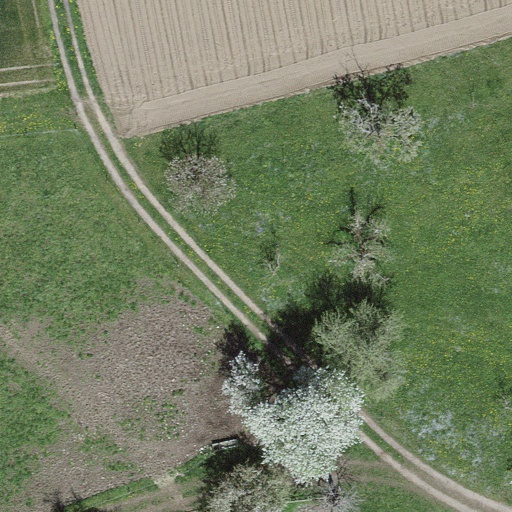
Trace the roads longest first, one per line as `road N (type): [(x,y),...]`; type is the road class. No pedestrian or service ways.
road 1 (track): [(485,511),(336,402),(177,243),(101,138),(58,0)]
road 2 (track): [(132,511),(293,466),(393,451)]
